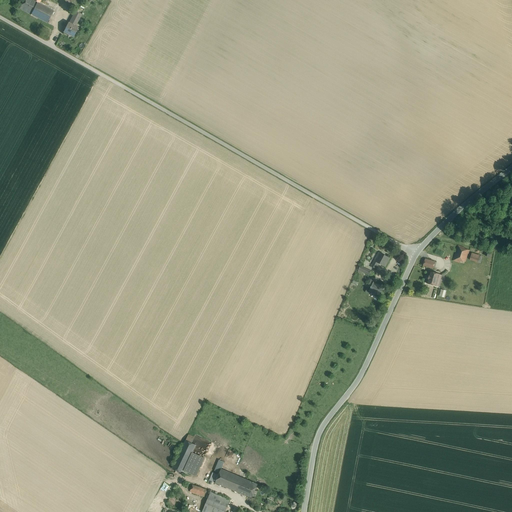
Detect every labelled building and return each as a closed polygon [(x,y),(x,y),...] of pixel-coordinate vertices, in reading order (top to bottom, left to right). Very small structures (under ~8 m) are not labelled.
[(33,0),(24,0),(20,9),(31,15),(38,2),(33,0)] [(40,3),(38,2),(31,15),(47,23),(54,11),(40,3)] [(75,12),(70,21),(76,24),(82,15),(75,12)] [(69,23),(68,23),(64,32),(73,37),(78,28),(75,27),(69,23)] [(465,248),(458,246),(453,261),(460,263),(461,260),(465,262),(468,254),(469,251),(464,249),(465,248)] [(374,261),(378,263),(385,267),(389,258),(378,252),(374,261)] [(480,255),(472,253),(470,260),(477,262),(480,255)] [(435,262),(425,259),(423,266),(433,269),(435,262)] [(374,273),(360,266),(358,270),(373,276),(374,273)] [(439,274),(430,272),(427,283),(436,286),(439,274)] [(384,288),(373,283),(371,288),(369,291),(378,295),(380,296),(384,288)] [(371,288),(368,286),(366,291),(377,296),(378,295),(369,291),(371,288)] [(189,434),(186,440),(193,443),(196,437),(189,434)] [(184,471),(192,453),(196,445),(193,443),(186,440),(172,469),(183,473),(184,471)] [(192,453),(184,471),(196,477),(204,458),(192,453)] [(215,471),(220,473),(221,469),(224,462),(219,460),(215,471)] [(141,471),(152,477),(156,469),(145,463),(141,471)] [(221,469),(220,473),(218,475),(215,483),(239,493),(245,479),(221,469)] [(210,480),(215,483),(218,475),(213,473),(210,480)] [(258,484),(245,479),(239,493),(252,498),(258,484)] [(206,490),(192,485),(190,492),(204,497),(206,490)] [(225,511),(230,500),(211,492),(202,511),(225,511)] [(169,504),(170,507),(173,509),(176,510),(179,510),(182,507),(184,504),(184,501),(183,498),(180,496),(177,495),(173,495),(170,497),(169,500),(169,504)]
